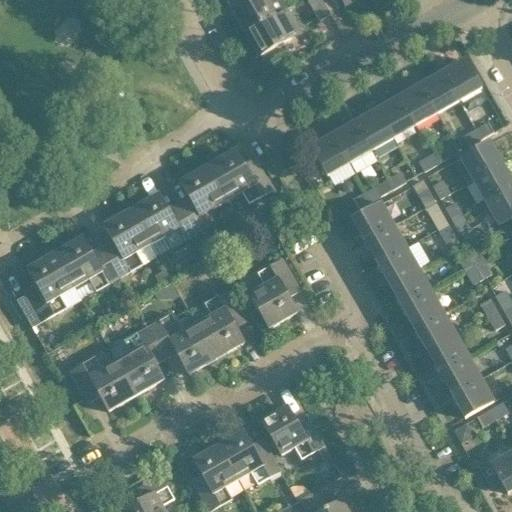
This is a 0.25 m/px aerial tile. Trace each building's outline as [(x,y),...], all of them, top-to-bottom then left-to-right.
[(227,1),(232,11),(251,0),(227,0),(228,1),(227,1)] [(251,0),(232,11),(238,21),(239,21),(246,34),(248,33),(274,18),(288,10),(282,0),(251,0)] [(306,0),(320,23),(331,17),(321,0),(306,0)] [(341,0),(346,8),(349,7),(349,6),(358,0),(341,0)] [(288,10),(274,18),(246,34),(258,55),(257,55),(259,58),(301,34),(288,10)] [(460,103),(465,100),(482,91),(466,62),(444,74),(460,103)] [(444,74),(422,87),(438,116),(460,103),(444,74)] [(416,128),(438,116),(422,87),(399,99),(416,128)] [(399,99),(377,112),(394,141),(416,128),(399,99)] [(372,153),(394,141),(377,112),(355,124),(372,153)] [(355,124),(333,137),(350,166),(372,153),(355,124)] [(489,125),(476,132),(482,141),(494,134),(489,125)] [(471,135),(463,139),(469,149),(477,144),(482,141),(476,132),(471,135)] [(333,137),(311,149),(328,178),(329,178),(335,187),(355,176),(350,166),(333,137)] [(471,178),(473,182),(502,166),(490,144),(461,160),(471,178)] [(432,157),(438,166),(451,159),(445,149),(432,157)] [(235,152),(208,168),(228,203),(243,194),(250,205),(273,192),(258,166),(247,172),(235,152)] [(425,174),(438,166),(432,157),(419,164),(425,174)] [(264,165),(272,180),(278,177),(269,162),(264,165)] [(511,189),(511,183),(502,166),(473,182),(486,204),(511,189)] [(192,204),(181,210),(196,235),(219,222),(213,211),(228,203),(208,168),(180,184),(192,204)] [(401,174),(388,182),(394,192),(407,184),(401,174)] [(381,199),(394,192),(388,182),(375,189),(381,199)] [(441,201),(451,196),(443,183),(434,188),(441,201)] [(499,227),(511,220),(511,219),(511,189),(486,204),(499,227)] [(428,191),(419,196),(427,210),(436,204),(428,191)] [(366,194),(353,202),(359,212),(372,204),(366,194)] [(184,242),(196,235),(181,210),(170,216),(167,210),(159,196),(131,212),(151,246),(167,237),(173,249),(184,242)] [(446,210),(452,221),(462,215),(456,205),(446,210)] [(352,222),(365,244),(393,227),(391,223),(381,206),(352,222)] [(143,266),(136,254),(151,246),(131,212),(104,227),(115,248),(105,254),(120,280),(143,266)] [(432,219),(441,236),(451,230),(441,213),(432,219)] [(461,236),(470,231),(462,215),(452,221),(461,236)] [(365,244),(377,266),(406,249),(393,227),(365,244)] [(451,230),(441,236),(446,244),(456,239),(451,230)] [(83,240),(55,255),(75,290),(90,281),(97,293),(120,280),(105,254),(94,260),(83,240)] [(377,266),(390,288),(419,271),(406,249),(377,266)] [(478,250),(469,256),(476,268),(485,263),(478,250)] [(28,298),(18,303),(32,329),(42,324),(53,318),(54,317),(66,310),(82,301),(75,290),(55,255),(28,271),(35,285),(36,286),(39,291),(28,298)] [(466,274),(476,268),(469,256),(459,261),(466,274)] [(250,297),(260,313),(269,331),(297,315),(286,295),(297,288),(282,262),(258,276),(265,288),(250,297)] [(492,276),(485,263),(476,268),(483,281),(492,276)] [(483,281),(476,268),(466,274),(474,286),(483,281)] [(390,288),(402,310),(431,293),(419,271),(390,288)] [(503,311),(511,305),(511,304),(505,292),(496,298),(503,311)] [(197,327),(217,361),(244,345),(233,325),(244,319),(230,293),(205,307),(212,319),(197,327)] [(415,332),(444,315),(431,293),(402,310),(415,332)] [(481,306),(489,319),(498,314),(491,301),(481,306)] [(511,322),(511,305),(503,311),(511,324),(511,322)] [(505,326),(498,314),(489,319),(496,332),(505,326)] [(415,332),(428,354),(457,337),(444,315),(415,332)] [(171,318),(149,330),(163,356),(174,350),(189,377),(217,361),(197,327),(181,336),(171,318)] [(117,363),(136,398),(164,382),(153,362),(163,356),(149,330),(126,343),(132,354),(117,363)] [(428,354),(440,376),(469,359),(457,337),(428,354)] [(440,376),(453,398),(482,381),(469,359),(440,376)] [(95,360),(88,364),(71,374),(86,400),(97,393),(109,413),(136,398),(117,363),(102,372),(95,360)] [(495,403),(482,381),(453,398),(465,420),(482,410),(495,403)] [(503,405),(490,413),(496,422),(508,415),(503,405)] [(299,428),(287,408),(262,423),(272,440),(282,457),(295,450),(301,461),(324,448),(309,422),(299,428)] [(483,429),(496,422),(490,413),(477,420),(483,429)] [(244,433),(218,448),(238,482),(251,475),(257,486),(280,472),(266,447),(255,453),(244,433)] [(224,490),(238,482),(218,448),(194,462),(205,482),(195,488),(208,511),(212,511),(231,501),(224,490)] [(508,495),(511,493),(511,454),(491,467),(508,495)] [(126,511),(164,511),(162,508),(173,501),(160,478),(134,492),(141,504),(126,511)] [(347,511),(342,502),(338,504),(334,495),(336,494),(333,490),(331,491),(328,486),(283,511),(347,511)]
